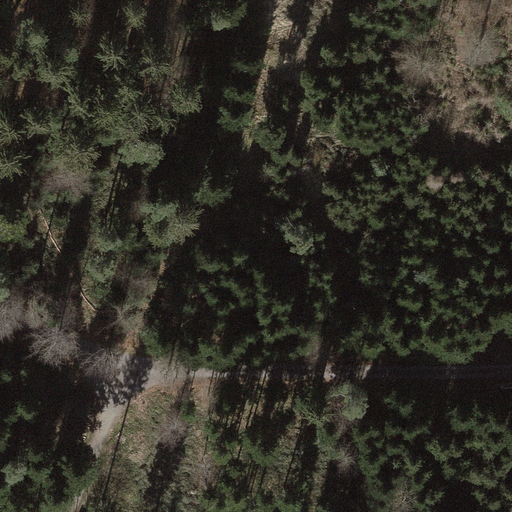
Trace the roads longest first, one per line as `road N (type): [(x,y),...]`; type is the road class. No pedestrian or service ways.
road 1 (track): [(0,308),(130,372),(511,368)]
road 2 (track): [(73,511),(130,372)]
